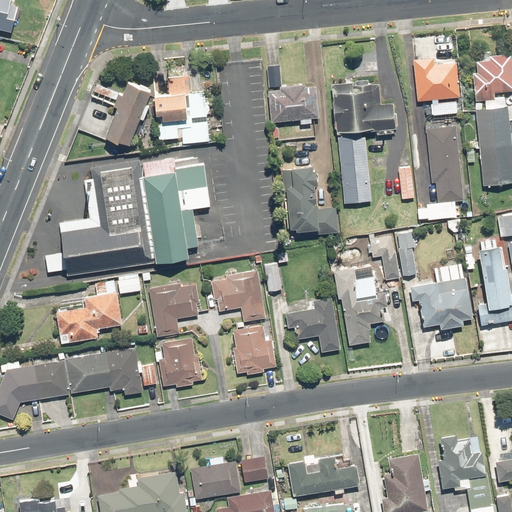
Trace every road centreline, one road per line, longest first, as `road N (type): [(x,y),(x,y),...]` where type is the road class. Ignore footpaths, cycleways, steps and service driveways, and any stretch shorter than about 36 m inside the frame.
road 1 (residential): [(0,452),(511,372)]
road 2 (residential): [(333,0),(81,22)]
road 3 (secondary): [(81,22),(0,223)]
